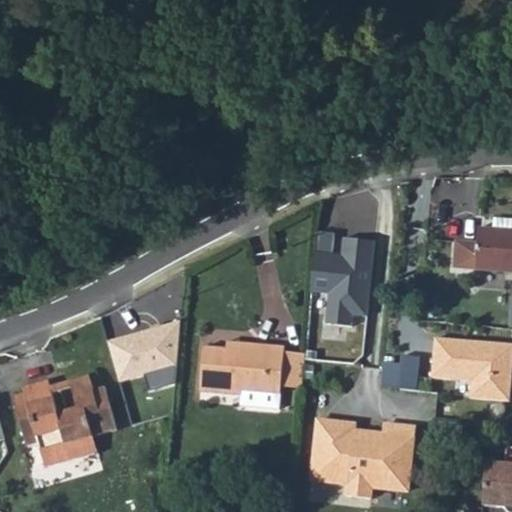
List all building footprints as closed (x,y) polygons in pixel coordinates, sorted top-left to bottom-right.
[(436,208),(482,210),(483,177),(437,175),(436,208)] [(511,272),(511,220),(493,219),(492,229),(478,227),(476,245),(457,243),(455,268),(511,272)] [(366,315),(374,242),(337,239),(335,255),(314,253),(310,294),(330,296),(327,323),(352,326),(354,314),(366,315)] [(511,362),(511,346),(434,340),(431,379),(470,382),(469,400),(509,403),(511,362)] [(226,351),(240,352),(241,344),(226,342),(226,351)] [(226,351),(203,350),(199,393),(239,396),(238,406),(277,409),(279,387),(281,352),(282,347),(241,344),(240,352),(226,351)] [(301,389),(304,353),(281,352),(279,387),(301,389)] [(402,391),(405,367),(384,365),(381,389),(402,391)] [(27,449),(40,445),(45,467),(97,453),(92,436),(114,431),(103,387),(92,390),(89,378),(71,383),(78,410),(56,416),(48,383),(22,389),(24,395),(14,398),(27,449)] [(412,429),(384,427),(383,436),(366,434),(366,441),(353,440),(354,432),(339,431),(340,426),(318,424),(315,461),(330,462),(328,484),(348,485),(347,498),(370,499),(371,489),(407,491),(412,429)] [(511,511),(511,449),(506,449),(504,466),(486,465),(483,508),(502,509),(504,511),(511,511)]
